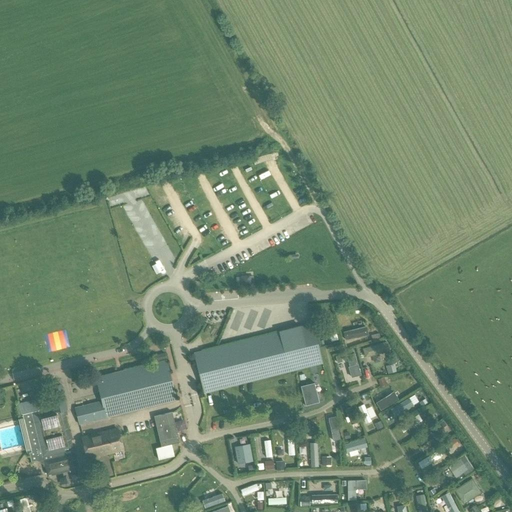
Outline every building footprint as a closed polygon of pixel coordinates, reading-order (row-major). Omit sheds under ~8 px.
[(240,286),(250,285),(249,275),(239,276),(240,286)] [(360,320),(337,331),(343,342),(365,331),(360,320)] [(313,323),(264,335),(193,353),(203,394),(205,393),(323,364),(313,323)] [(363,354),(384,348),(383,342),(361,347),(363,354)] [(355,346),(349,347),(354,363),(359,362),(355,346)] [(74,408),(78,425),(79,425),(177,400),(170,371),(166,359),(120,371),(95,377),(100,396),(77,402),(74,408)] [(392,363),(383,364),(384,373),(393,371),(392,363)] [(313,370),(295,373),(296,380),(315,377),(313,370)] [(314,383),(300,386),(305,406),(319,402),(314,383)] [(47,475),(78,467),(73,449),(74,449),(64,412),(68,411),(61,384),(58,385),(47,387),(48,396),(17,404),(19,415),(22,414),(23,418),(0,423),(0,455),(31,448),(32,452),(29,453),(31,462),(43,459),(47,475)] [(254,388),(256,394),(266,391),(264,386),(254,388)] [(396,389),(377,400),(382,409),(401,398),(396,389)] [(421,390),(382,413),(392,427),(430,403),(421,390)] [(370,401),(361,404),(365,414),(374,410),(370,401)] [(353,405),(344,408),(351,425),(360,422),(353,405)] [(161,446),(179,442),(172,412),(154,416),(157,428),(161,446)] [(419,414),(401,426),(405,433),(424,421),(419,414)] [(337,415),(329,416),(334,454),(341,453),(337,415)] [(298,428),(302,436),(309,433),(305,425),(298,428)] [(360,426),(352,429),(355,436),(363,433),(360,426)] [(87,460),(123,451),(120,437),(118,428),(82,436),(81,436),(87,460)] [(442,438),(434,428),(416,440),(421,447),(433,438),(436,443),(442,438)] [(365,438),(346,442),(348,457),(359,456),(362,452),(365,454),(364,457),(364,464),(372,464),(372,455),(369,454),(369,446),(365,438)] [(143,440),(136,442),(139,449),(145,447),(143,440)] [(271,440),(265,441),(266,457),(273,457),(271,440)] [(249,444),(234,447),(237,464),(253,461),(249,444)] [(319,446),(310,447),(312,466),(320,466),(319,446)] [(438,448),(418,461),(424,470),(443,456),(438,448)] [(475,469),(465,456),(450,466),(449,467),(456,478),(465,472),(467,475),(475,469)] [(285,460),(277,461),(277,470),(286,469),(285,460)] [(274,461),(265,461),(265,469),(274,469),(274,461)] [(196,495),(211,479),(205,473),(190,490),(196,495)] [(473,479),(455,490),(464,505),(482,493),(473,479)] [(366,481),(347,481),(347,500),(355,500),(355,490),(366,489),(366,481)] [(257,483),(241,489),(245,498),(261,492),(257,483)] [(457,511),(462,510),(450,490),(440,495),(449,511),(457,511)] [(426,492),(418,493),(421,511),(429,510),(426,492)] [(337,494),(312,495),(313,505),(338,504),(337,494)] [(280,495),(271,495),(271,506),(280,506),(280,495)] [(31,511),(27,496),(19,498),(23,511),(31,511)]
